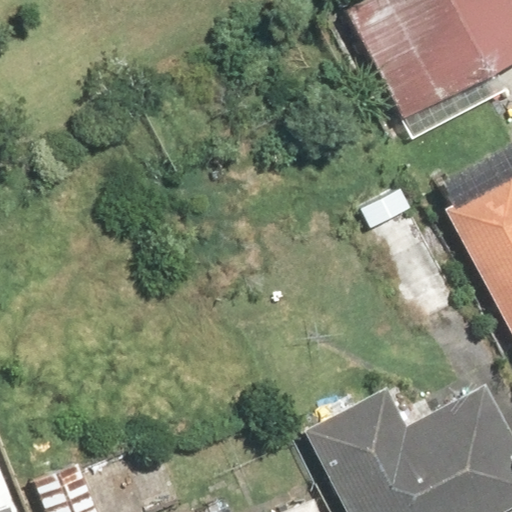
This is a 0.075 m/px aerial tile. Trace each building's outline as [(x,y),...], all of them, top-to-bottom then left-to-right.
[(511,0),(358,0),(349,5),(403,105),(511,46),(511,0)] [(377,119),(241,192),(273,252),(355,208),(421,331),(475,302),(409,179),(377,119)] [(511,166),(449,199),(511,320),(511,166)] [(387,379),(308,420),(355,511),(489,511),(511,500),(511,418),(491,379),(409,421),(387,379)] [(100,511),(79,455),(34,472),(49,511),(100,511)] [(325,511),(317,492),(266,511),(325,511)]
